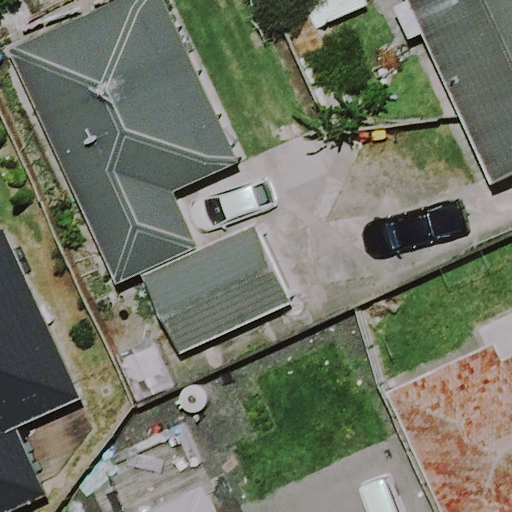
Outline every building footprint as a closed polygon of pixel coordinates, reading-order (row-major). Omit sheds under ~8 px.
[(145,274),(201,248),(175,193),(248,159),(173,0),(119,0),(11,51),(122,285),(145,274)] [(511,0),(409,0),(496,186),(511,178),(511,0)] [(257,228),(146,278),(181,355),(292,305),(257,228)] [(0,511),(11,511),(49,495),(19,429),(85,399),(8,230),(0,233),(0,511)] [(389,392),(444,511),(511,511),(511,356),(507,358),(499,342),(389,392)] [(215,511),(204,486),(146,511),(215,511)]
